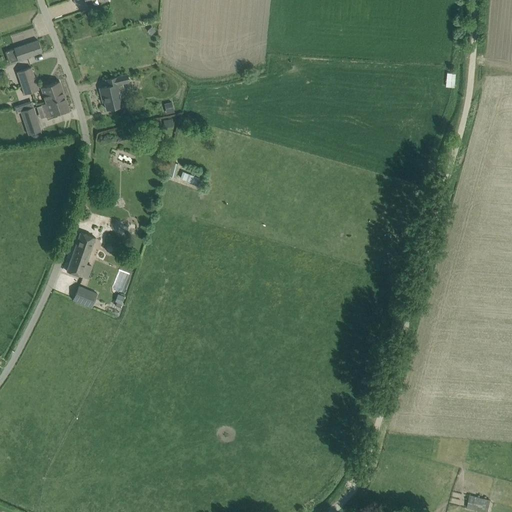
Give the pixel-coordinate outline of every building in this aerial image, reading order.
[(84,0),(88,9),(100,4),(100,3),(108,0),(107,0),(84,0)] [(14,48),(6,51),(10,63),(18,61),(29,57),(29,56),(42,51),(38,40),(14,48)] [(39,90),(31,67),(17,71),(25,95),(39,90)] [(456,73),(447,72),(446,86),(454,87),(456,73)] [(121,106),(116,85),(130,82),(128,74),(106,80),(107,86),(101,88),(107,109),(121,106)] [(46,103),(65,97),(59,80),(41,87),(46,102),(46,103)] [(46,103),(46,102),(42,104),(46,117),(69,109),(65,97),(46,103)] [(20,112),(28,135),(41,131),(31,100),(14,106),(16,114),(20,112)] [(174,112),(171,102),(164,103),(166,114),(174,112)] [(164,156),(170,152),(167,146),(160,150),(164,156)] [(178,164),(171,162),(167,176),(175,178),(178,164)] [(182,173),(180,180),(197,186),(200,179),(182,173)] [(81,276),(84,268),(95,237),(80,232),(66,271),(81,276)] [(91,307),(97,293),(78,285),(73,299),(91,307)] [(122,304),(125,297),(118,294),(115,301),(122,304)] [(468,495),(466,508),(486,511),(487,511),(490,499),(468,495)]
